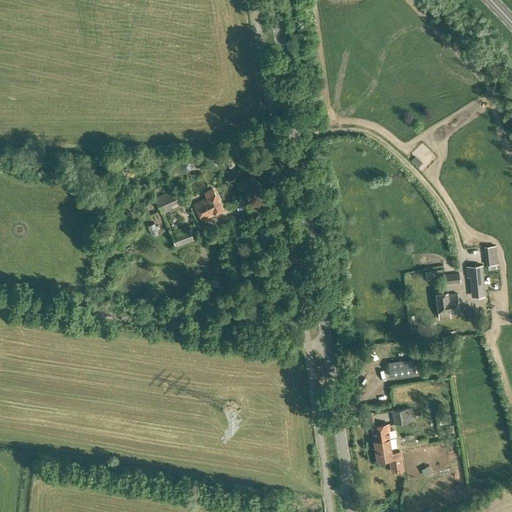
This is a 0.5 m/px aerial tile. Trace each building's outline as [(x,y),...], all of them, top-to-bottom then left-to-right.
[(213,159),(214,160),(214,162),(220,165),(223,164),(224,161),(223,158),(218,155),(215,156),(213,159)] [(415,155),(411,160),(418,167),(423,162),(415,155)] [(211,217),(214,216),(214,214),(224,210),(213,188),(204,192),(206,197),(193,204),(202,221),(210,216),(211,217)] [(162,213),(180,204),(174,189),(155,198),(162,213)] [(242,214),(249,211),(246,206),(239,209),(242,214)] [(176,246),(194,240),(189,227),(171,234),(176,246)] [(488,243),(489,262),(499,262),(498,243),(488,243)] [(471,275),(472,282),(483,280),(482,264),(467,266),(468,276),(471,275)] [(459,273),(444,274),(445,284),(460,282),(459,273)] [(448,295),(448,292),(436,293),(439,318),(448,317),(448,315),(460,314),(457,294),(448,295)] [(392,362),(388,362),(390,376),(415,373),(415,371),(413,359),(392,362)] [(394,424),(414,420),(412,407),(392,411),(394,424)] [(387,423),(372,426),(377,461),(390,459),(392,471),(403,470),(400,451),(392,452),(391,447),(395,446),(394,438),(392,437),(390,437),(387,423)] [(432,437),(438,434),(436,429),(430,431),(432,437)] [(423,449),(433,445),(431,439),(420,443),(423,449)]
